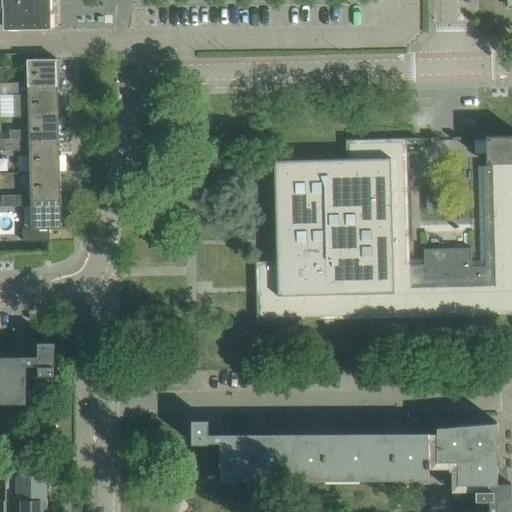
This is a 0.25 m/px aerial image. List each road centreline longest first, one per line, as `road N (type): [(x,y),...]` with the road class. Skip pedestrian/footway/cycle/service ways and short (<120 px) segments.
road 1 (residential): [(91,279),(104,258),(136,95),(157,72),(449,66)]
road 2 (residential): [(511,405),(102,396)]
